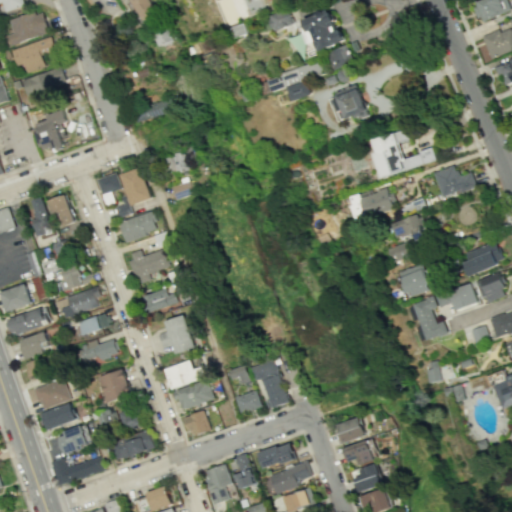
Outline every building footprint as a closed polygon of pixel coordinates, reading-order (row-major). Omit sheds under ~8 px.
[(0,0),(0,1),(1,1),(5,10),(23,4),(21,0),(0,0)] [(156,12),(148,0),(133,0),(145,19),(156,12)] [(474,0),(479,20),(511,12),(507,0),(474,0)] [(294,22),(288,7),(267,16),(274,31),(294,22)] [(320,50),(346,40),(341,28),(338,29),(330,9),(302,20),(311,44),(317,42),(320,50)] [(4,29),(10,45),(48,32),(41,12),(34,14),(33,10),(8,19),(11,26),(4,29)] [(490,57),(511,50),(511,18),(510,19),(511,23),(511,26),(483,36),(490,57)] [(159,47),(163,44),(164,45),(173,40),(162,23),(149,31),(159,47)] [(10,49),(16,65),(23,63),(26,72),(45,65),(43,59),(55,55),(49,36),(10,49)] [(333,67),(352,63),(348,46),(329,50),(333,67)] [(324,73),(320,60),(268,78),(272,90),(324,73)] [(511,82),(511,60),(497,67),(505,86),(511,82)] [(21,79),(60,64),(66,80),(52,85),(56,94),(37,101),(34,93),(27,95),(21,79)] [(0,101),(8,99),(0,76),(0,101)] [(288,86),(292,100),(312,95),(308,81),(288,86)] [(368,112),(358,84),(328,95),(339,123),(368,112)] [(178,93),(132,108),(137,121),(182,106),(178,93)] [(47,118),(46,115),(63,109),(67,121),(57,125),(64,145),(54,148),(53,146),(44,149),(43,146),(41,147),(34,128),(37,126),(36,123),(47,118)] [(436,161),(433,149),(402,156),(396,133),(369,140),(378,176),(436,161)] [(182,152),(179,153),(179,151),(165,156),(172,175),(183,171),(184,174),(188,173),(186,169),(188,169),(182,152)] [(476,185),(471,171),(459,176),(454,164),(433,172),(442,198),(476,185)] [(141,166),(121,173),(132,204),(152,197),(141,166)] [(122,187),(116,172),(97,179),(107,206),(116,202),(112,191),(122,187)] [(189,180),(188,180),(186,177),(180,179),(181,181),(169,186),(175,200),(194,192),(189,180)] [(350,196),(356,218),(394,208),(388,186),(350,196)] [(66,193),(48,200),(58,226),(76,220),(66,193)] [(125,194),(121,195),(124,203),(116,206),(119,216),(132,212),(125,194)] [(42,196),(31,200),(36,212),(33,213),(35,218),(32,219),(38,235),(46,232),(44,225),(51,222),(42,196)] [(8,206),(0,208),(0,231),(15,226),(8,206)] [(153,209),(119,220),(126,241),(146,235),(145,232),(156,228),(154,221),(157,220),(153,209)] [(428,236),(418,212),(391,224),(397,239),(414,231),(418,241),(428,236)] [(153,235),(157,246),(170,241),(166,230),(153,235)] [(62,239),(53,242),(58,257),(67,254),(62,239)] [(390,260),(413,254),(410,241),(387,247),(390,260)] [(474,271),(505,259),(498,241),(467,253),(474,271)] [(140,249),(131,253),(133,259),(128,261),(134,277),(139,276),(141,282),(151,278),(149,273),(171,265),(164,247),(143,255),(140,249)] [(25,253),(34,250),(42,273),(33,276),(25,253)] [(78,263),(62,268),(66,279),(62,281),(65,290),(83,283),(80,275),(82,274),(78,263)] [(400,271),(410,297),(432,289),(423,263),(400,271)] [(507,296),(504,288),(507,287),(501,270),(478,279),(484,297),(488,296),(490,302),(507,296)] [(92,272),(82,276),(85,283),(95,279),(92,272)] [(39,275),(31,278),(39,302),(48,299),(39,275)] [(25,283),(0,291),(7,311),(32,302),(25,283)] [(457,310),(480,302),(473,283),(450,291),(457,310)] [(98,285),(67,296),(70,305),(62,308),(66,318),(99,306),(96,297),(101,295),(98,285)] [(169,294),(166,287),(142,296),(148,312),(179,301),(175,292),(169,294)] [(453,302),(448,290),(436,295),(441,307),(453,302)] [(439,307),(434,296),(414,304),(429,340),(449,332),(445,322),(440,324),(434,309),(439,307)] [(41,306),(8,318),(13,333),(16,332),(17,334),(50,323),(46,313),(48,312),(45,306),(41,307),(41,306)] [(104,312),(80,321),(85,334),(109,325),(108,321),(111,320),(109,315),(106,316),(104,312)] [(498,337),(511,332),(511,312),(506,314),(505,313),(491,318),(498,337)] [(189,328),(183,313),(166,320),(169,328),(158,332),(161,339),(189,328)] [(472,330),(477,344),(491,339),(486,325),(472,330)] [(189,328),(195,343),(177,350),(174,342),(163,346),(161,339),(189,328)] [(45,330),(20,339),(26,358),(35,355),(44,352),(42,348),(51,345),(45,330)] [(113,337),(98,342),(97,338),(79,344),(86,364),(110,356),(109,354),(118,351),(117,349),(120,348),(117,340),(115,341),(113,337)] [(48,354),(26,362),(28,368),(26,369),(30,379),(54,370),(48,354)] [(274,357),(249,366),(254,381),(260,379),(261,380),(263,379),(270,399),(266,400),(268,406),(271,405),(272,407),(289,401),(274,357)] [(166,367),(173,386),(207,374),(203,365),(195,368),(191,358),(166,367)] [(431,382),(441,380),(436,360),(426,363),(431,382)] [(251,380),(246,364),(230,369),(232,378),(239,377),(240,383),(251,380)] [(123,368),(100,376),(109,402),(132,394),(123,368)] [(511,373),(503,378),(505,382),(493,387),(503,408),(511,404),(511,373)] [(64,377),(34,388),(38,400),(41,399),(44,408),(72,399),(64,377)] [(208,379),(176,389),(177,391),(174,392),(177,400),(179,399),(183,409),(208,401),(208,400),(215,398),(208,379)] [(256,389),(235,396),(241,413),(262,405),(256,389)] [(70,402),(42,412),(48,428),(76,418),(70,402)] [(121,411),(127,430),(137,427),(137,425),(146,422),(140,404),(121,411)] [(112,408),(96,413),(102,430),(116,425),(114,420),(119,418),(116,411),(113,412),(112,408)] [(204,409),(211,428),(196,434),(195,433),(193,434),(190,427),(189,428),(185,418),(191,415),(191,414),(204,409)] [(366,436),(360,417),(339,425),(345,443),(366,436)] [(91,439),(86,424),(82,426),(82,425),(64,431),(65,434),(60,437),(66,453),(80,448),(79,446),(88,442),(88,440),(91,439)] [(149,428),(155,447),(119,459),(112,440),(149,428)] [(278,444),(258,451),(264,467),(280,461),(281,463),(297,458),(291,442),(278,446),(278,444)] [(369,443),(346,451),(351,467),(374,459),(369,443)] [(246,452),(235,456),(240,470),(251,466),(246,452)] [(65,456),(52,461),(59,484),(104,469),(99,455),(68,466),(65,456)] [(306,459),(303,460),(304,462),(292,466),(292,467),(270,475),(276,493),(298,485),(302,480),(302,479),(312,475),(306,459)] [(225,463),(202,471),(214,503),(229,498),(225,485),(232,483),(225,463)] [(385,484),(377,463),(360,469),(363,476),(355,479),(361,493),(385,484)] [(234,474),(237,481),(238,480),(241,488),(255,483),(252,476),(254,475),(251,468),(234,474)] [(166,485),(147,492),(153,510),(173,504),(166,485)] [(310,486),(282,496),(287,511),(290,511),(316,502),(310,486)] [(386,487),(362,495),(367,511),(379,511),(393,507),(386,487)] [(124,511),(119,498),(105,503),(108,511),(124,511)] [(265,501),(249,506),(251,511),(266,511),(269,511),(265,501)]
